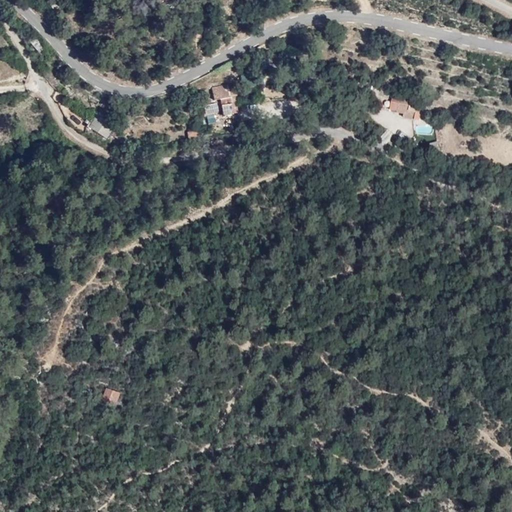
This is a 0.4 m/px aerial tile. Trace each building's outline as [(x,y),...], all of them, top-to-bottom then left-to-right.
[(243,119),(241,106),(237,90),(225,93),(227,107),(230,106),(230,109),(214,111),(216,121),(233,117),(234,121),(243,119)] [(402,111),(405,98),(405,97),(398,94),(395,109),(402,111)] [(421,102),(405,98),(402,111),(402,112),(406,113),(405,117),(417,120),(418,113),(423,113),(424,105),(420,104),(421,102)] [(389,109),(390,101),(382,100),(381,108),(389,109)] [(248,105),(241,106),(243,119),(250,117),(248,105)] [(87,127),(106,140),(115,126),(96,114),(87,127)] [(129,133),(117,126),(110,138),(123,145),(129,133)] [(117,406),(121,392),(106,388),(102,402),(117,406)]
